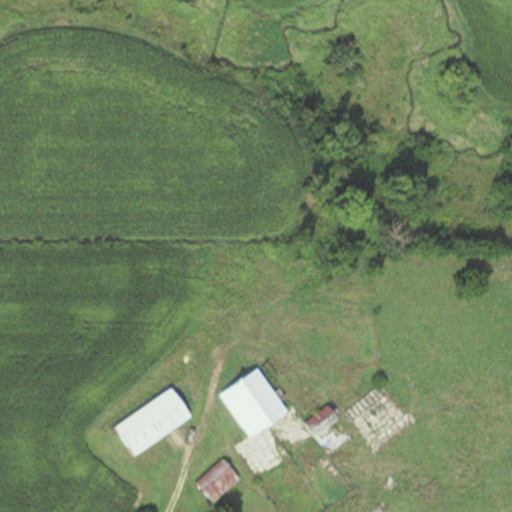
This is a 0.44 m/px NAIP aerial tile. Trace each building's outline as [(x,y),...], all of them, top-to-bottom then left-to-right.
[(220,395),(256,369),(289,415),(253,440),(220,395)] [(349,413),(384,386),(392,397),(357,424),(349,413)] [(116,428),(137,460),(195,420),(174,389),(116,428)] [(308,425),(334,460),(359,441),(334,406),(308,425)] [(226,461),(242,480),(216,503),(199,483),(226,461)]
